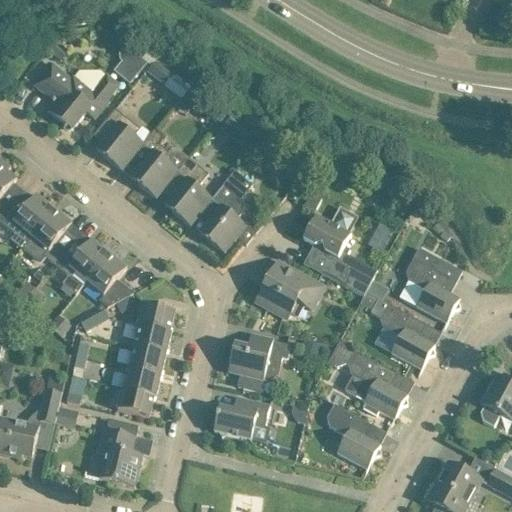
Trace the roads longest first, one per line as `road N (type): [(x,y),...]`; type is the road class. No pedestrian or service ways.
road 1 (residential): [(211,299),(202,276),(0,116)]
road 2 (residential): [(511,310),(501,314),(387,511)]
road 3 (residential): [(167,511),(211,299)]
road 4 (secondary): [(275,0),(347,45),(444,80)]
